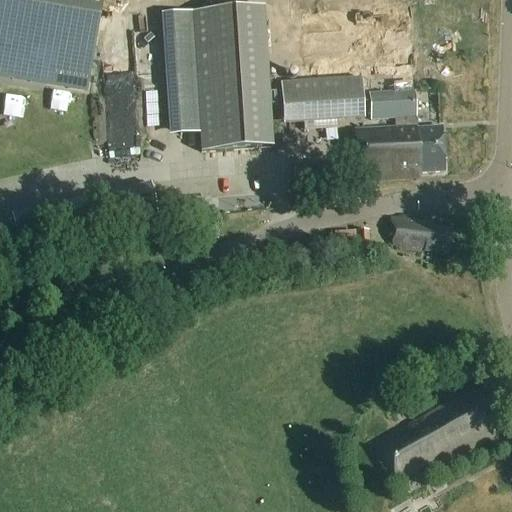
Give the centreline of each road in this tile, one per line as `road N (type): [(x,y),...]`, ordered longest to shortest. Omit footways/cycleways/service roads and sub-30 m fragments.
road 1 (unclassified): [(11,366),(112,302),(287,229),(505,189)]
road 2 (unclassified): [(505,189),(510,0)]
road 3 (unclassified): [(511,329),(505,189)]
